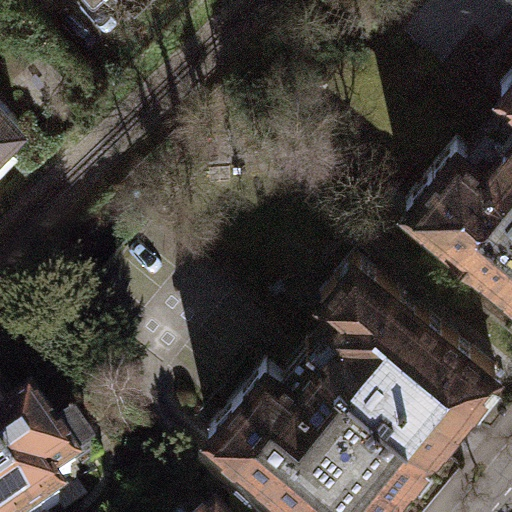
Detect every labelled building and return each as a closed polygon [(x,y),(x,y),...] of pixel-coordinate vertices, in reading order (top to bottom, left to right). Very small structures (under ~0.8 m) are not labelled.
[(511,93),(511,116),(504,126),(511,132),(511,63),(497,81),(511,93)] [(0,133),(19,115),(0,96),(0,133)] [(511,132),(504,126),(482,153),(457,132),(406,192),(511,280),(511,132)] [(334,323),(317,343),(432,437),(495,361),(353,244),(318,287),(335,301),(324,315),(334,323)] [(432,437),(317,343),(293,371),(266,349),(206,421),(317,511),(378,511),(373,508),(407,467),(419,468),(431,452),(432,437)] [(0,415),(0,511),(50,511),(60,506),(51,493),(76,476),(29,407),(5,424),(0,415)]
